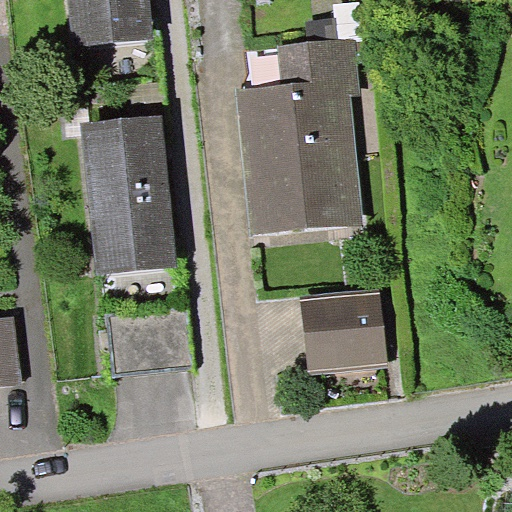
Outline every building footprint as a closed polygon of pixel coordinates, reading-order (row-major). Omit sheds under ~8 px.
[(67,0),(71,35),(141,28),(137,0),(67,0)] [(283,57),(287,99),(245,103),(257,233),(344,225),(331,96),(344,95),(339,51),(336,52),(334,29),(304,32),(306,55),(283,57)] [(164,255),(164,251),(153,144),(83,151),(94,262),(164,255)] [(368,302),(301,309),(309,374),(375,367),(368,302)] [(189,374),(183,311),(101,319),(107,383),(189,374)] [(0,390),(10,389),(3,325),(0,325),(0,390)]
